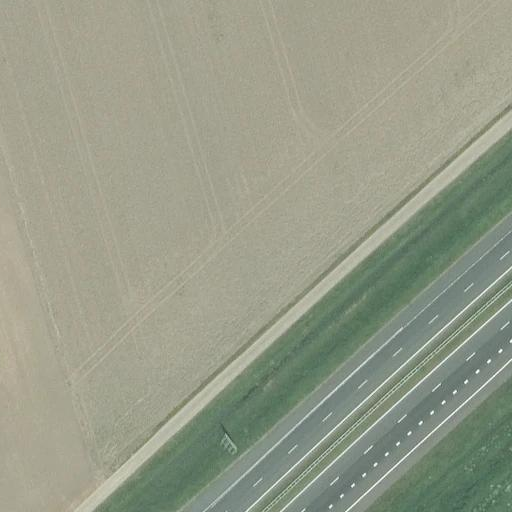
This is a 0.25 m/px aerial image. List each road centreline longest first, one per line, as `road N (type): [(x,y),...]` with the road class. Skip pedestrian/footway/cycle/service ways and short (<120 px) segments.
road 1 (unclassified): [(82,511),(511,119)]
road 2 (motorway): [(511,247),(226,511)]
road 3 (motorway): [(305,511),(511,321)]
